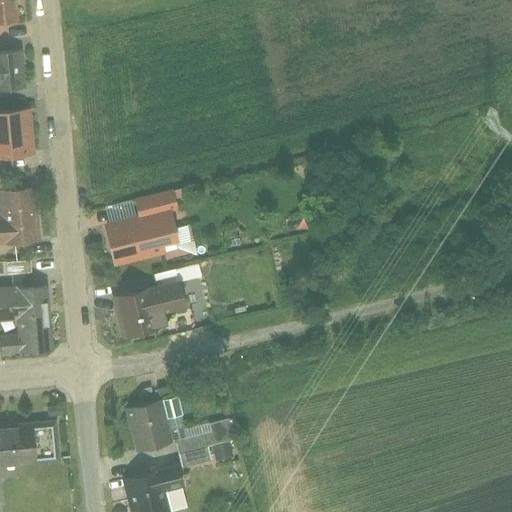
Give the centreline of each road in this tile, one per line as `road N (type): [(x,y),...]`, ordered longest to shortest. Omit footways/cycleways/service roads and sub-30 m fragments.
road 1 (residential): [(83,373),(192,355),(511,276)]
road 2 (residential): [(83,373),(47,0)]
road 3 (residential): [(96,511),(83,373)]
